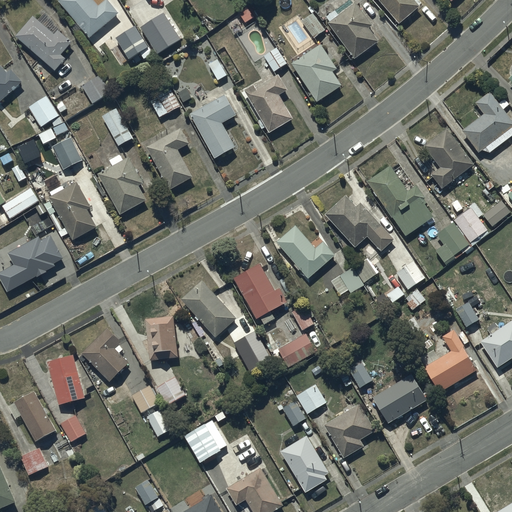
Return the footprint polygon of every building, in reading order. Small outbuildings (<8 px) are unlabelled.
[(89,0),(63,0),(59,4),(90,41),(120,15),(108,2),(98,10),(89,0)] [(412,0),(375,0),(399,28),(421,10),(412,0)] [(153,52),(182,34),(180,31),(186,27),(172,5),(163,11),(162,9),(139,23),(151,42),(148,44),(153,52)] [(331,25),(329,26),(355,63),(380,45),(370,32),(374,29),(357,6),(339,18),(336,13),(327,19),(331,25)] [(46,14),(38,23),(34,20),(16,40),(56,75),(67,62),(62,58),(73,46),(60,35),(62,33),(46,14)] [(315,41),(326,33),(313,16),(303,24),(315,41)] [(136,30),(117,42),(130,63),(141,56),(144,62),(153,57),(150,51),(149,52),(136,30)] [(322,48),(292,67),(318,106),(343,90),(334,76),(338,73),(322,48)] [(277,50),(260,61),(258,71),(265,81),(288,67),(277,50)] [(218,62),(209,67),(219,83),(228,78),(218,62)] [(0,106),(23,85),(12,73),(8,76),(0,67),(0,106)] [(257,92),(254,88),(245,94),(262,122),(258,124),(263,132),(266,130),(271,137),(294,123),(280,99),(289,93),(279,78),(257,92)] [(101,79),(83,89),(93,106),(111,96),(101,79)] [(181,109),(170,90),(150,101),(160,120),(181,109)] [(511,124),(490,95),(475,107),(484,118),(462,134),(479,156),(486,151),(490,157),(511,139),(511,124)] [(46,98),(29,110),(43,130),(60,118),(46,98)] [(225,99),(191,117),(216,163),(237,151),(224,127),(237,120),(225,99)] [(118,111),(103,119),(119,150),(135,142),(118,111)] [(65,125),(39,137),(44,147),(57,141),(56,138),(68,132),(65,125)] [(182,131),(147,151),(171,194),(195,181),(179,153),(191,147),(182,131)] [(474,168),(447,133),(424,150),(441,171),(432,178),(443,192),(474,168)] [(34,139),(18,147),(25,163),(41,155),(34,139)] [(83,163),(72,141),(53,150),(64,172),(83,163)] [(120,158),(110,164),(113,169),(99,177),(121,219),(148,204),(140,189),(144,187),(130,161),(124,164),(120,158)] [(19,166),(11,170),(19,185),(27,181),(19,166)] [(392,168),(368,185),(406,240),(434,220),(425,207),(427,206),(425,203),(426,203),(417,189),(409,194),(392,168)] [(97,224),(87,207),(92,205),(77,179),(64,186),(62,183),(49,190),(51,193),(49,194),(52,198),(44,203),(50,213),(56,209),(66,226),(59,230),(62,235),(68,231),(72,238),(97,224)] [(39,199),(30,185),(2,203),(10,217),(39,199)] [(347,199),(326,218),(356,251),(368,240),(382,255),(395,243),(361,206),(357,210),(347,199)] [(493,229),(511,215),(501,204),(484,218),(493,229)] [(454,225),(470,246),(487,233),(471,212),(454,225)] [(470,246),(454,225),(437,238),(445,248),(436,255),(446,267),(471,247),(470,246)] [(297,229),(277,246),(309,283),(337,260),(325,245),(316,252),(297,229)] [(42,241),(40,236),(8,253),(14,265),(0,272),(0,278),(8,293),(57,267),(55,263),(63,258),(51,236),(42,241)] [(370,262),(355,271),(365,287),(375,280),(375,279),(379,277),(370,262)] [(426,281),(414,264),(398,276),(410,293),(426,281)] [(260,266),(234,280),(256,321),(288,304),(280,290),(274,292),(260,266)] [(352,296),(364,288),(354,272),(333,284),(341,298),(350,293),(352,296)] [(237,322),(203,284),(182,303),(217,341),(237,322)] [(10,308),(29,297),(25,289),(6,300),(10,308)] [(413,313),(426,302),(419,293),(406,305),(413,313)] [(479,319),(468,303),(456,311),(466,327),(479,319)] [(303,333),(315,327),(304,309),(293,315),(303,333)] [(174,313),(145,316),(150,358),(178,355),(174,313)] [(422,334),(415,321),(398,330),(405,344),(422,334)] [(107,324),(81,350),(109,379),(128,360),(118,350),(123,346),(118,341),(121,338),(107,324)] [(511,325),(482,346),(499,371),(511,362),(511,325)] [(273,362),(256,332),(234,344),(252,375),(273,362)] [(427,370),(425,371),(440,396),(478,374),(454,334),(443,341),(452,355),(440,362),(435,354),(422,361),(427,370)] [(289,371),(317,355),(305,336),(297,341),(297,342),(278,353),(289,371)] [(85,395),(73,351),(47,358),(59,402),(85,395)] [(373,382),(361,364),(349,372),(360,389),(373,382)] [(175,374),(156,385),(167,403),(186,392),(175,374)] [(389,427),(428,404),(413,379),(374,402),(389,427)] [(159,400),(150,383),(131,393),(141,410),(159,400)] [(308,417),(327,405),(316,388),(297,400),(308,417)] [(34,392),(15,403),(36,442),(56,431),(47,415),(48,414),(45,408),(43,409),(34,392)] [(307,422),(297,404),(284,412),(295,429),(307,422)] [(217,405),(200,405),(199,414),(202,415),(202,416),(209,416),(209,414),(217,415),(217,405)] [(160,407),(146,415),(157,435),(171,427),(160,407)] [(376,434),(360,407),(325,428),(345,462),(365,450),(361,443),(376,434)] [(86,431),(76,413),(61,421),(71,439),(86,431)] [(212,419),(185,436),(201,462),(228,446),(212,419)] [(308,439),(281,455),(306,496),(328,483),(325,480),(330,477),(308,439)] [(41,452),(22,460),(29,479),(49,471),(41,452)] [(0,511),(5,511),(18,507),(0,463),(0,511)] [(279,511),(284,509),(261,471),(227,491),(238,508),(247,503),(252,511),(279,511)] [(149,477),(135,484),(146,504),(147,504),(151,510),(164,503),(149,477)] [(82,511),(108,511),(96,493),(78,505),(82,511)] [(222,511),(212,495),(184,511),(222,511)] [(511,511),(511,499),(492,511),(511,511)]
